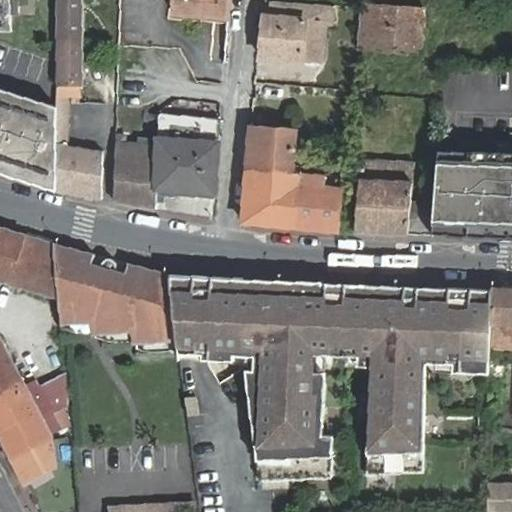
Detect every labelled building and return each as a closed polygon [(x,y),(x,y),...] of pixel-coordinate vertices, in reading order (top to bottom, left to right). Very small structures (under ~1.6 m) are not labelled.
[(0,0),(0,29),(9,29),(8,0),(0,0)] [(55,191),(100,199),(100,151),(66,146),(66,97),(80,98),(81,0),(57,0),(56,109),(55,191)] [(228,0),(174,0),(174,13),(227,17),(228,0)] [(270,15),(265,14),(262,56),(322,61),(325,20),(329,21),(331,6),(271,0),(270,15)] [(425,10),(370,5),(367,49),(421,54),(425,10)] [(0,174),(55,191),(56,109),(0,92),(0,174)] [(155,188),(213,192),(219,118),(158,114),(156,139),(139,138),(139,144),(124,143),(125,136),(116,134),(113,201),(154,209),(155,188)] [(297,173),(293,173),(296,131),(252,128),(245,221),(294,226),(297,173)] [(412,161),(359,160),(357,232),(433,233),(436,202),(410,200),(412,161)] [(472,189),(446,187),(448,166),(439,166),(436,202),(433,233),(468,235),(472,189)] [(322,176),(297,173),(294,226),(339,231),(342,190),(321,187),(322,176)] [(511,193),(472,189),(468,235),(511,236),(511,193)] [(56,243),(0,226),(0,281),(62,298),(56,243)] [(85,252),(56,243),(62,298),(65,328),(97,323),(98,326),(107,326),(108,335),(139,331),(141,343),(179,338),(171,273),(171,269),(129,261),(127,272),(118,271),(118,268),(118,267),(118,265),(118,263),(117,261),(116,259),(114,258),(112,258),(110,258),(109,259),(107,260),(106,262),(106,264),(105,265),(104,268),(95,266),(97,255),(85,252)] [(464,373),(494,375),(495,348),(496,289),(323,282),(251,277),(171,273),(179,338),(180,349),(208,351),(208,356),(239,357),(239,352),(265,353),(264,374),(249,374),(263,484),(333,479),(335,437),(324,436),(327,374),(309,373),(309,356),(374,359),(368,476),(425,471),(431,360),(465,361),(464,373)] [(495,348),(511,348),(511,289),(496,289),(495,348)] [(0,338),(0,447),(20,488),(54,472),(49,440),(40,422),(50,417),(34,384),(24,389),(0,338)] [(511,511),(511,482),(491,482),(490,511),(511,511)] [(197,511),(196,501),(117,507),(117,511),(197,511)]
